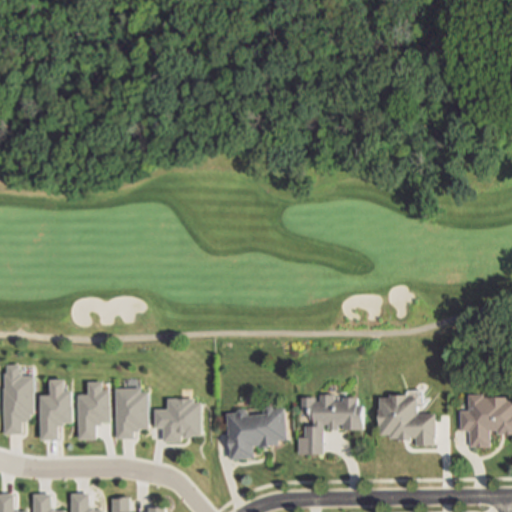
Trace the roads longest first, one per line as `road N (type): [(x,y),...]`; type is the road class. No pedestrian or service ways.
road 1 (residential): [(245,511),(292,498),(511,496)]
road 2 (residential): [(0,463),(151,476),(200,511)]
